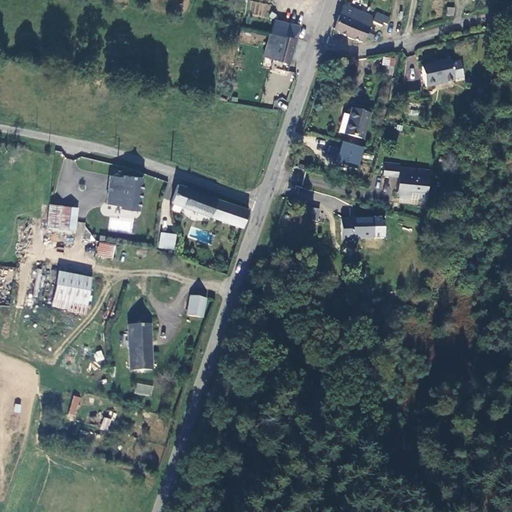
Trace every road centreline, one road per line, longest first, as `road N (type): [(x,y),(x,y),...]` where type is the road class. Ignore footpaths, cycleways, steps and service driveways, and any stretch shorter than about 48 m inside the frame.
road 1 (secondary): [(157,511),(261,205)]
road 2 (track): [(237,273),(313,401),(431,511)]
road 3 (unclassified): [(261,205),(134,158),(0,128)]
road 4 (residential): [(316,42),(372,47),(511,14)]
road 5 (secondary): [(261,205),(316,42)]
